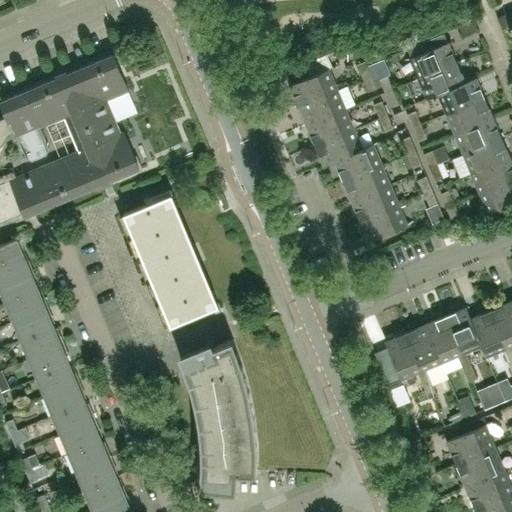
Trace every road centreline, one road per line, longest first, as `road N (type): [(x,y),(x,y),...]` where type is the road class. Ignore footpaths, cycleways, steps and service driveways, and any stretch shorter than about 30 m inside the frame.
road 1 (unclassified): [(305,318),(168,0)]
road 2 (residential): [(171,511),(56,231)]
road 3 (residential): [(305,318),(511,231)]
road 4 (unclassified): [(374,477),(305,318)]
